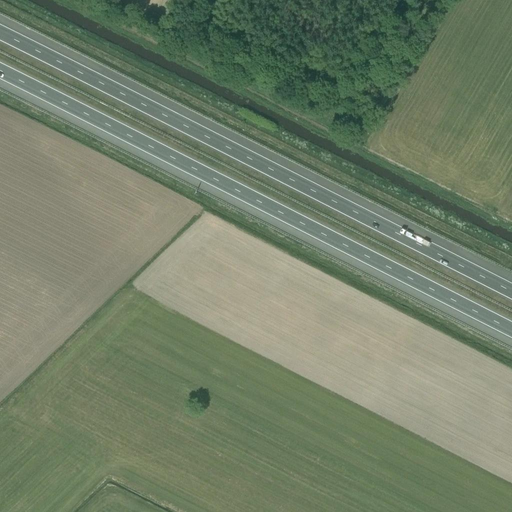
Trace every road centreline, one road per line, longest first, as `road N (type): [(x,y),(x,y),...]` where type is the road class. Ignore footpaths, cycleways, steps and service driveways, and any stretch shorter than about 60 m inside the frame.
road 1 (motorway): [(0,76),(511,332)]
road 2 (motorway): [(511,289),(0,35)]
road 3 (track): [(66,0),(354,136),(434,0)]
road 4 (track): [(179,511),(104,474),(61,511)]
